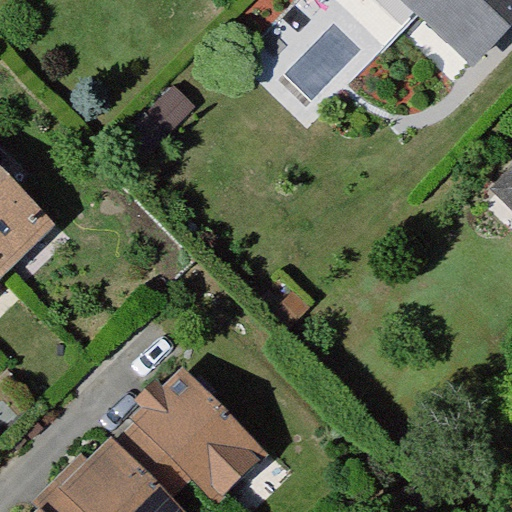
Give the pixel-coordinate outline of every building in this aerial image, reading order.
[(511,0),(388,0),(464,68),(511,14),(511,0)] [(511,163),(486,191),(511,216),(511,163)] [(0,185),(0,277),(46,231),(0,185)] [(170,364),(118,413),(129,425),(108,445),(165,505),(187,484),(207,506),(259,457),(170,364)] [(100,437),(48,486),(59,497),(43,511),(172,511),(165,505),(108,445),(100,437)]
